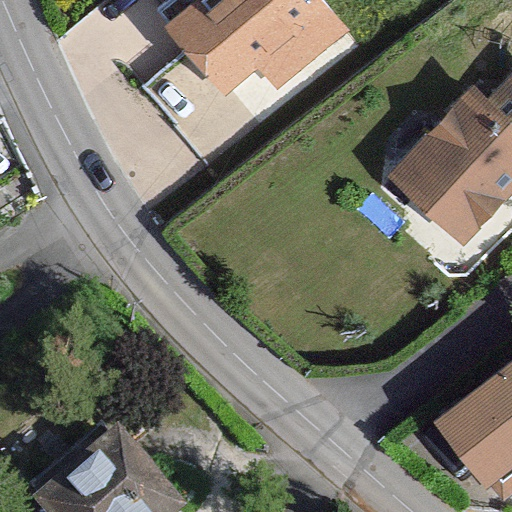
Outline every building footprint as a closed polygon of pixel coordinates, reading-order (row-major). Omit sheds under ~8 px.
[(177,0),(164,11),(178,28),(203,7),(197,0),(177,0)] [(193,49),(218,81),(252,57),(282,33),(299,53),(339,22),(321,0),(197,0),(203,7),(178,28),(175,31),(193,49)] [(282,33),(252,57),(270,77),(299,53),(282,33)] [(201,94),(218,81),(193,49),(176,66),(201,94)] [(511,86),(491,109),(475,93),(401,175),(435,206),(445,196),(474,221),(511,179),(511,86)] [(511,352),(489,371),(511,399),(511,352)] [(508,450),(511,446),(511,399),(489,371),(439,412),(487,477),(510,458),(508,450)] [(171,511),(121,454),(117,455),(100,436),(33,497),(46,511),(171,511)]
